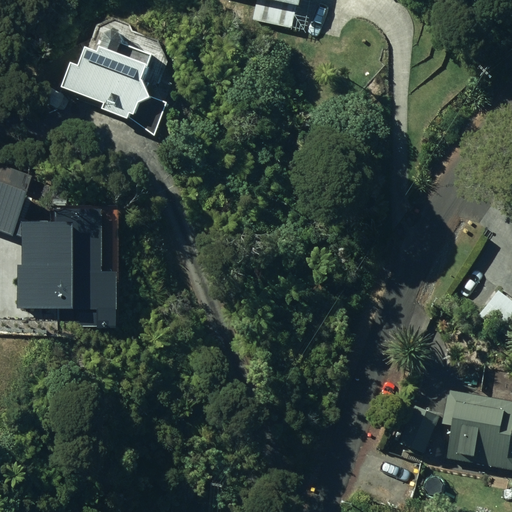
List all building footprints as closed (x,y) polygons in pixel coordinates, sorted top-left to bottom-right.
[(257,0),(253,20),(292,28),(297,5),(300,6),(301,0),(257,0)] [(102,109),(128,120),(130,114),(134,116),(139,104),(152,98),(143,80),(149,65),(116,53),(121,40),(119,33),(112,30),(105,33),(98,52),(86,47),(79,65),(72,62),(62,87),(104,104),(102,109)] [(75,325),(114,325),(115,274),(99,273),(100,207),(53,206),(53,221),(21,221),(18,220),(33,175),(0,163),(0,229),(21,237),(20,263),(17,263),(16,309),(75,310),(75,325)] [(445,454),(511,465),(511,396),(446,386),(440,419),(450,421),(445,454)] [(397,439),(422,449),(438,412),(413,401),(397,439)]
